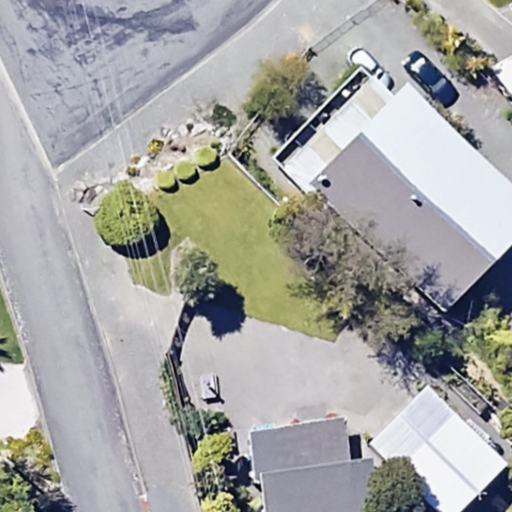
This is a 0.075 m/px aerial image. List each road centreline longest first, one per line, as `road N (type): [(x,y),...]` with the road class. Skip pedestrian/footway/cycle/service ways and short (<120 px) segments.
road 1 (residential): [(109,511),(0,67)]
road 2 (residential): [(207,0),(89,53),(0,61)]
